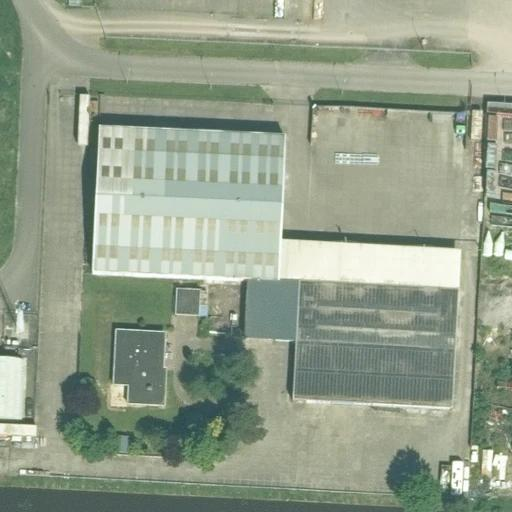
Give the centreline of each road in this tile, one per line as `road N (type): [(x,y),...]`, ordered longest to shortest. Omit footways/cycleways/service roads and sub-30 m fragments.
road 1 (unclassified): [(511,84),(66,62)]
road 2 (unclassified): [(66,62),(36,74),(26,263),(0,291)]
road 3 (unknown): [(0,451),(240,461)]
